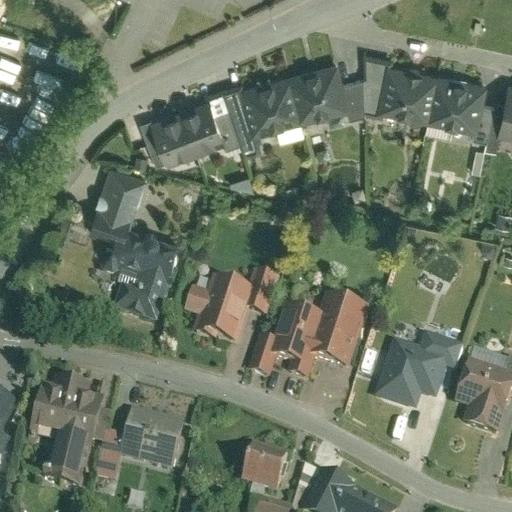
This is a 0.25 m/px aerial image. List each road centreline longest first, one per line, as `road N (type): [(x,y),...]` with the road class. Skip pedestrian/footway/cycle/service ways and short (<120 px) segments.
road 1 (residential): [(0,339),(209,386),(450,496),(511,511)]
road 2 (residential): [(0,274),(83,141),(133,100),(337,9)]
road 3 (residential): [(337,9),(364,31),(511,61)]
